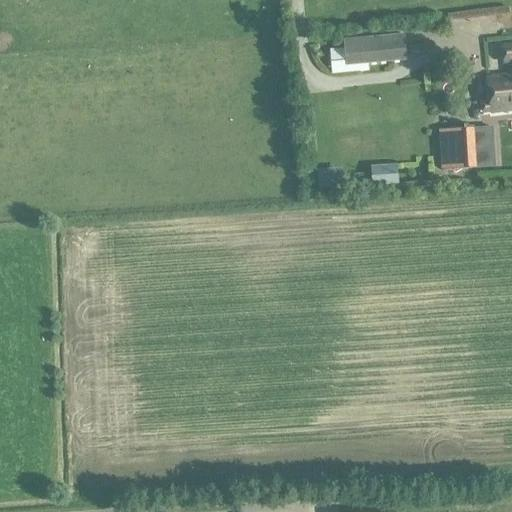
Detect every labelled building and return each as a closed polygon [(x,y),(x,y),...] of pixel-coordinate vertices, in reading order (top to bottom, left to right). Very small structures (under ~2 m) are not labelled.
[(344,48),(329,50),(332,73),(368,70),(367,57),(417,52),(415,30),(343,36),(344,48)] [(511,75),(489,78),(492,113),(511,110),(511,45),(504,47),(505,63),(510,63),(511,75)] [(478,129),(440,131),(442,171),(480,169),(478,129)] [(397,165),(373,167),(374,187),(398,185),(397,165)] [(343,169),(318,171),(320,190),(344,189),(343,169)]
